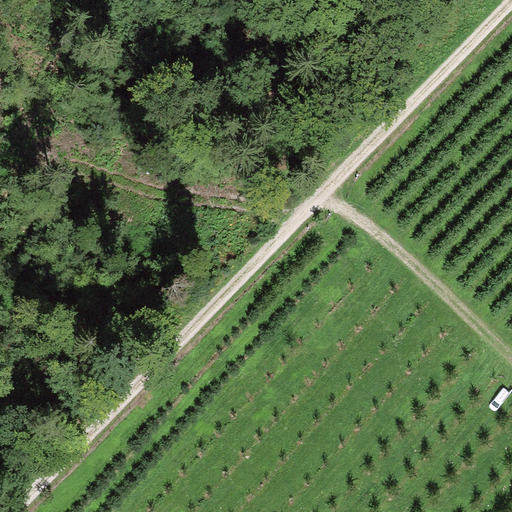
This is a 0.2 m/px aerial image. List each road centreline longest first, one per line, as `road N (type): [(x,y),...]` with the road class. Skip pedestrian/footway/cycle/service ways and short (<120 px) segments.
road 1 (track): [(461,50),(72,473),(24,511)]
road 2 (track): [(318,199),(355,218),(511,362)]
